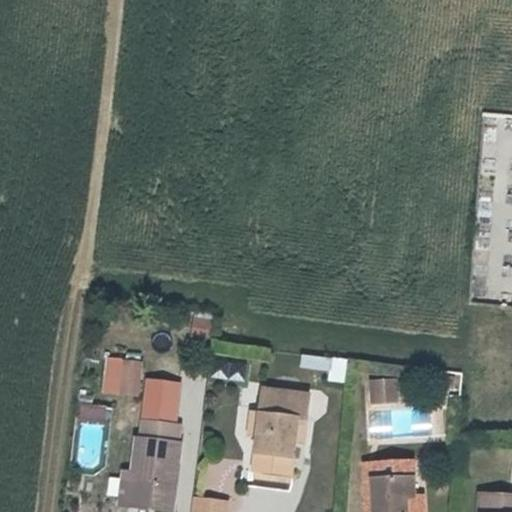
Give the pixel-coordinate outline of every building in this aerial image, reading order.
[(206,340),(210,316),(193,312),(188,336),(206,340)] [(304,367),(335,371),(336,359),(306,355),(304,367)] [(127,399),(143,401),(146,370),(131,368),(127,399)] [(394,391),(383,392),(384,414),(395,413),(394,391)] [(384,414),(383,392),(372,393),(374,414),(384,414)] [(264,400),(261,428),(266,429),(263,448),(259,448),(255,480),(292,484),(296,452),(299,430),(308,430),(310,406),(264,400)] [(76,404),(75,419),(108,420),(109,405),(76,404)] [(266,429),(261,428),(253,427),(250,447),(259,448),(263,448),(266,429)] [(134,448),(131,479),(136,480),(132,511),(173,511),(181,452),(175,451),(178,434),(143,429),(140,448),(134,448)] [(299,430),(296,452),(305,453),(308,430),(299,430)] [(415,509),(414,490),(402,491),(400,474),(375,475),(376,510),(380,510),(380,511),(422,511),(422,509),(415,509)] [(402,491),(414,490),(413,474),(400,474),(402,491)] [(376,510),(375,475),(368,475),(369,511),(380,511),(380,510),(376,510)] [(132,511),(136,480),(131,479),(122,479),(117,511),(124,511),(132,511)] [(511,511),(511,502),(484,500),(483,511),(511,511)]
